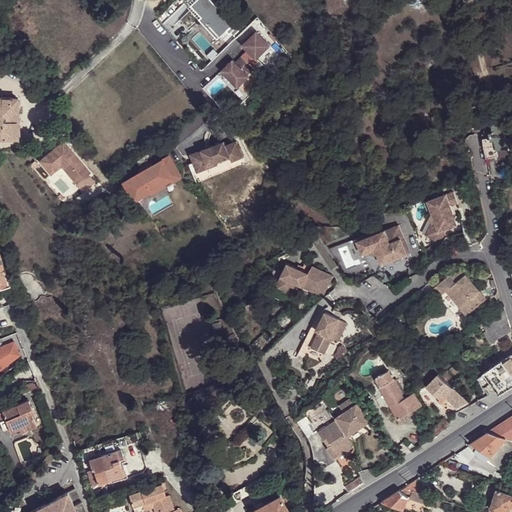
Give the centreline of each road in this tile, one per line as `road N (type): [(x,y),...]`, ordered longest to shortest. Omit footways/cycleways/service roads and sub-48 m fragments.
road 1 (residential): [(511,402),(344,511)]
road 2 (residential): [(346,290),(399,300),(461,255),(494,258)]
